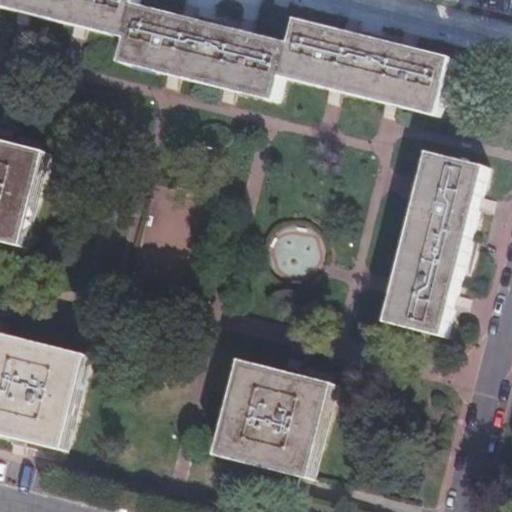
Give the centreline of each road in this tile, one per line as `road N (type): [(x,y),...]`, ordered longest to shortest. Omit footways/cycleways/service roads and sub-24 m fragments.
road 1 (residential): [(461,511),(511,298)]
road 2 (residential): [(511,34),(372,0)]
